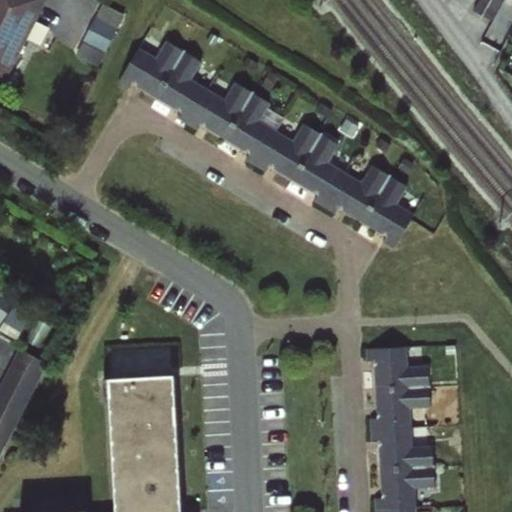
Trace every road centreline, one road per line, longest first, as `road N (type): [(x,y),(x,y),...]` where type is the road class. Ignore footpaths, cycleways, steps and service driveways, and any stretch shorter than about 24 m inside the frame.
road 1 (residential): [(68,216),(129,115),(343,248),(353,330)]
road 2 (residential): [(233,336),(232,319),(68,216)]
road 3 (residential): [(353,330),(362,511)]
road 4 (residential): [(244,511),(233,336)]
road 5 (residential): [(233,336),(353,330)]
